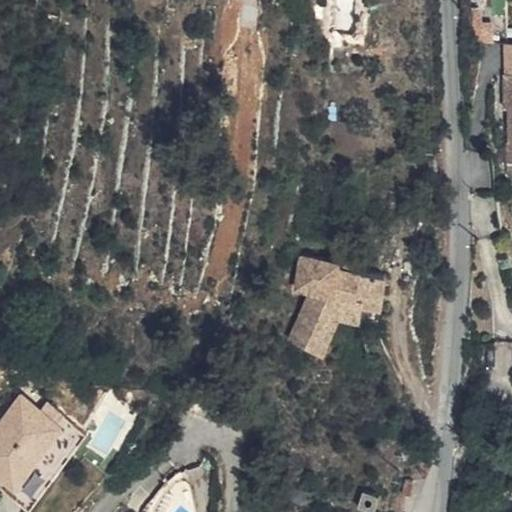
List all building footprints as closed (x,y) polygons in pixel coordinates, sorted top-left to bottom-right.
[(339,257),(302,255),(314,289),(280,328),(305,349),(318,334),(323,338),(343,315),(344,300),(384,302),(386,270),(358,268),(355,262),(348,261),(344,268),(339,267),(339,257)] [(384,302),(344,300),(343,315),(383,317),(384,302)] [(318,334),(305,349),(310,353),(323,338),(318,334)] [(24,393),(0,425),(0,470),(2,472),(10,477),(54,416),(47,411),(24,393)] [(10,477),(2,472),(0,475),(0,482),(34,507),(90,431),(53,403),(47,411),(54,416),(10,477)] [(399,482),(395,498),(407,501),(411,486),(399,482)]
